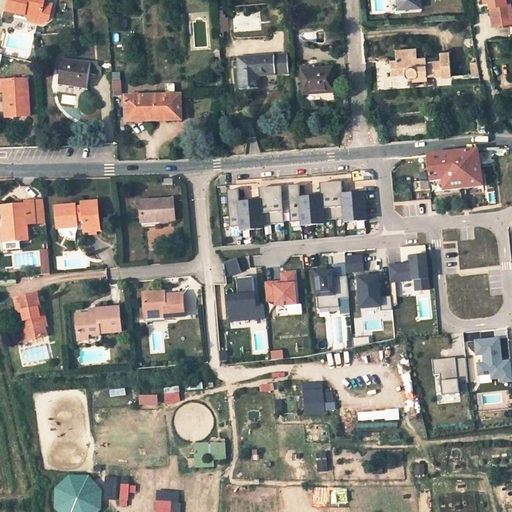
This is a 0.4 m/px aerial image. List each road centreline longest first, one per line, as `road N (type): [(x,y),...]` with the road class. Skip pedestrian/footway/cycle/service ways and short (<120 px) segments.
road 1 (tertiary): [(0,170),(160,168),(511,142)]
road 2 (track): [(390,382),(428,463),(439,474),(486,474),(497,511)]
